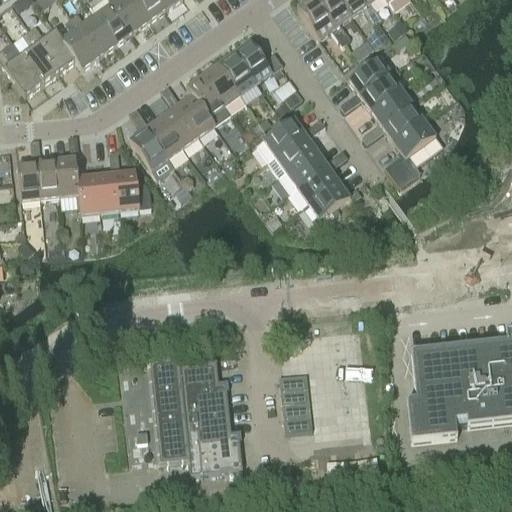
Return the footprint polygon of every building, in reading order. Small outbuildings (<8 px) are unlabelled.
[(112,0),(104,0),(103,1),(131,40),(148,28),(127,0),(125,0),(117,6),(112,0)] [(165,17),(152,0),(127,0),(148,28),(165,17)] [(152,0),(165,17),(182,4),(179,0),(152,0)] [(338,32),(350,23),(333,0),(317,0),(313,4),(334,35),(330,37),(335,45),(343,39),(338,32)] [(361,15),(365,12),(356,0),(333,0),(350,23),(361,15)] [(375,17),(386,8),(381,1),(381,0),(356,0),(365,12),(361,15),(366,22),(374,17),(375,17)] [(408,4),(404,0),(381,0),(381,1),(386,8),(391,16),(408,4)] [(131,40),(103,1),(97,5),(104,16),(94,23),(115,52),(131,40)] [(318,46),(330,37),(334,35),(313,4),(296,15),(318,46)] [(380,24),(375,17),(374,17),(366,22),(372,30),(380,24)] [(76,20),(70,25),(98,64),(115,52),(94,23),(84,30),(76,20)] [(98,64),(70,25),(64,29),(71,39),(61,46),(60,47),(75,67),(74,68),(81,76),(98,64)] [(400,27),(386,36),(393,46),(407,37),(400,27)] [(34,32),(28,37),(58,79),(74,68),(75,67),(60,47),(61,46),(55,38),(43,46),(34,32)] [(31,55),(20,62),(41,91),(58,79),(28,37),(21,41),(31,55)] [(349,46),(343,39),(335,45),(341,52),(349,46)] [(375,40),(367,46),(374,55),(381,49),(375,40)] [(366,47),(351,57),(357,66),(372,56),(366,47)] [(251,94),(256,101),(264,95),(259,88),(271,79),(262,67),(249,49),(233,60),(255,91),(251,94)] [(0,70),(24,104),(41,91),(20,62),(10,69),(1,56),(0,56),(0,70)] [(217,72),(239,102),(251,94),(255,91),(233,60),(217,72)] [(273,60),(262,67),(271,79),(279,74),(282,72),(273,60)] [(347,87),(356,100),(359,103),(389,81),(387,78),(377,65),(347,87)] [(224,113),(239,102),(217,72),(201,83),(224,113)] [(394,73),(387,78),(389,81),(396,76),(394,73)] [(279,74),(271,79),(275,84),(282,79),(279,74)] [(396,76),(389,81),(392,85),(399,80),(396,76)] [(392,85),(389,81),(359,103),(356,100),(348,106),(352,113),(361,106),(370,119),(400,97),(392,85)] [(208,124),(224,113),(201,83),(185,94),(191,102),(192,102),(208,124)] [(280,91),(289,110),(300,104),(291,86),(280,91)] [(166,107),(173,102),(166,93),(160,98),(166,107)] [(381,134),(411,112),(400,97),(370,119),(379,131),(381,134)] [(172,116),(160,124),(182,155),(198,144),(176,113),(179,111),(173,102),(166,107),(172,116)] [(214,132),(208,124),(192,102),(191,102),(179,111),(176,113),(198,144),(214,132)] [(343,119),(352,113),(348,106),(339,112),(343,119)] [(392,150),(423,128),(411,112),(381,134),(379,131),(370,137),(375,144),(383,138),(392,150)] [(135,129),(142,124),(135,116),(128,120),(135,129)] [(172,174),(166,166),(145,136),(148,133),(142,124),(135,129),(141,138),(128,147),(156,186),(172,174)] [(166,166),(182,155),(160,124),(148,133),(145,136),(166,166)] [(307,145),(315,139),(310,132),(302,138),(292,125),(255,152),(267,168),(304,142),(307,145)] [(319,126),(310,132),(315,139),(324,133),(319,126)] [(434,144),(423,128),(392,150),(401,162),(383,175),(398,195),(419,180),(414,174),(441,154),(434,145),(434,144)] [(247,136),(243,139),(249,146),(256,141),(252,136),(247,136)] [(375,144),(370,137),(361,143),(366,150),(375,144)] [(67,143),(68,154),(77,153),(75,142),(67,143)] [(315,157),(307,145),(304,142),(267,168),(278,184),(315,157)] [(29,147),(30,158),(38,157),(37,147),(29,147)] [(70,165),(55,166),(59,204),(77,202),(78,202),(76,184),(77,184),(75,166),(78,165),(77,153),(68,154),(70,165)] [(40,168),(38,157),(30,158),(31,169),(15,171),(19,208),(39,206),(35,168),(40,168)] [(337,170),(333,163),(324,170),(315,157),(278,184),(289,199),(326,173),(329,176),(337,170)] [(342,157),(333,163),(337,170),(346,164),(342,157)] [(108,159),(109,170),(118,169),(116,158),(108,159)] [(55,166),(40,168),(35,168),(39,206),(59,204),(55,166)] [(110,181),(95,182),(100,220),(119,218),(115,180),(119,180),(118,169),(109,170),(110,181)] [(338,188),(329,176),(326,173),(289,199),(300,215),(302,214),(338,188)] [(135,178),(119,180),(115,180),(119,218),(150,214),(149,197),(144,190),(136,191),(135,178)] [(95,182),(77,184),(76,184),(78,202),(77,202),(80,222),(100,220),(95,182)] [(338,188),(302,214),(314,230),(321,225),(324,230),(339,220),(336,215),(348,206),(350,208),(359,202),(355,195),(346,201),(338,188)] [(32,266),(21,267),(21,272),(26,276),(33,276),(32,266)] [(505,348),(410,358),(415,406),(405,407),(410,448),(456,443),(455,434),(511,427),(511,337),(504,338),(505,348)] [(188,468),(190,482),(241,476),(238,446),(237,443),(232,439),(230,440),(225,396),(225,393),(220,389),(217,389),(215,368),(179,371),(178,364),(147,367),(158,471),(188,468)] [(278,384),(284,439),(311,436),(305,381),(278,384)]
